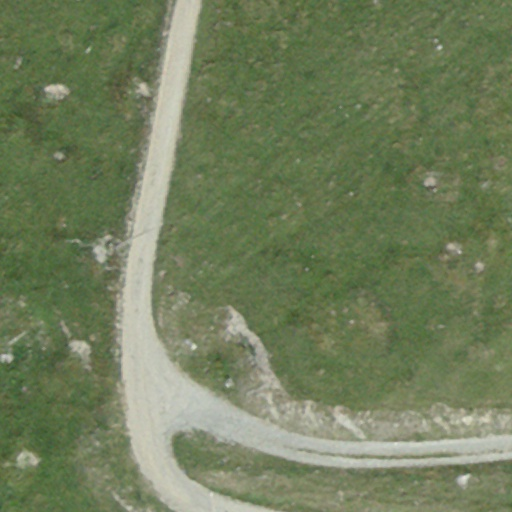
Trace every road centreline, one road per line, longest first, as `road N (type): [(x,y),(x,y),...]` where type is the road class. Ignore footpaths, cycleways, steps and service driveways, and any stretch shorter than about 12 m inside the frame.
road 1 (track): [(139,392),(134,287),(186,0)]
road 2 (track): [(139,392),(276,447),(355,462),(511,451)]
road 3 (track): [(193,511),(147,459),(139,392)]
